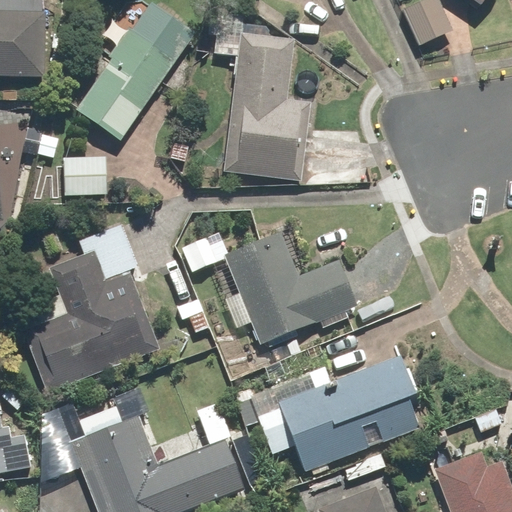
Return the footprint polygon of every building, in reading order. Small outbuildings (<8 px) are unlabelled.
[(0,0),(0,78),(46,80),(48,0),(0,0)] [(439,0),(419,0),(403,7),(420,46),(454,31),(439,0)] [(152,2),(77,109),(124,141),(199,34),(152,2)] [(242,33),(234,96),(232,96),(225,173),(303,180),(310,103),(288,101),(295,39),(242,33)] [(67,162),(68,197),(109,196),(108,161),(67,162)] [(318,320),(360,304),(341,258),(301,274),(285,233),(227,255),(262,346),(320,324),(318,320)] [(206,235),(180,247),(193,275),(219,263),(206,235)] [(51,266),(68,315),(34,328),(56,386),(159,347),(137,289),(135,290),(129,273),(108,280),(97,250),(51,266)] [(281,404),(307,472),(426,426),(400,358),(281,404)] [(0,371),(0,475),(21,472),(4,371),(0,371)] [(188,511),(251,487),(231,437),(158,466),(136,405),(71,428),(101,511),(188,511)] [(511,511),(511,481),(498,446),(437,470),(453,511),(511,511)] [(321,509),(321,511),(387,511),(378,487),(321,509)]
